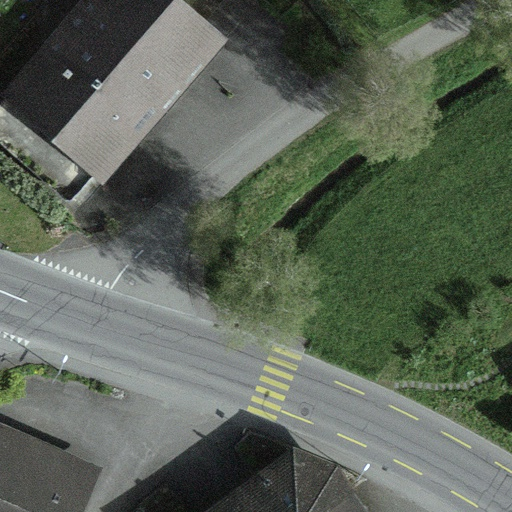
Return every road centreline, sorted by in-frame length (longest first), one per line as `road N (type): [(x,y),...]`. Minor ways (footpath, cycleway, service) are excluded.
road 1 (residential): [(500,0),(216,176),(137,253),(93,326)]
road 2 (primary): [(171,351),(444,458),(511,501)]
road 3 (residential): [(171,351),(107,511)]
